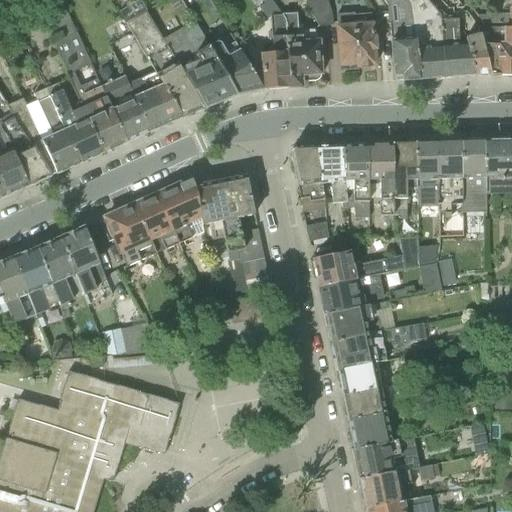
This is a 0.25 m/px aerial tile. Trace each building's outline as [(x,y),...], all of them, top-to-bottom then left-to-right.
[(51,0),(37,7),(46,27),(56,23),(63,39),(76,33),(61,0),(51,0)] [(320,29),(333,27),(332,18),(327,0),(322,0),(305,3),(320,29)] [(403,76),(403,82),(420,81),(416,49),(409,6),(404,0),(382,0),(386,6),(394,77),(403,76)] [(420,81),(445,79),(441,18),(439,15),(426,0),(404,0),(409,6),(416,49),(420,81)] [(267,18),(271,18),(273,55),(262,56),(263,73),(253,74),(263,91),(289,89),(284,22),(281,16),(283,16),(273,2),(261,10),(267,18)] [(511,7),(509,8),(509,17),(489,17),(489,25),(509,25),(509,29),(511,28),(511,7)] [(163,41),(146,13),(126,25),(148,61),(155,74),(183,120),(205,110),(163,41)] [(357,68),(375,66),(374,50),(375,50),(374,39),(373,39),(372,26),(355,27),(354,15),(336,16),(341,71),(358,70),(357,68)] [(446,17),(441,17),(439,15),(441,18),(445,79),(475,77),(466,45),(460,45),(458,20),(446,21),(446,17)] [(289,89),(298,88),(301,83),(314,82),(316,81),(318,80),(319,79),(320,78),(318,36),(315,31),(298,32),(297,16),(283,16),(281,16),(284,22),(289,89)] [(194,23),(180,31),(163,41),(205,110),(238,96),(208,48),(194,23)] [(511,28),(509,29),(478,29),(480,36),(482,48),(489,48),(490,54),(511,53),(511,28)] [(103,155),(127,144),(105,96),(101,88),(76,33),(63,39),(53,44),(79,103),(80,103),(103,155)] [(466,45),(475,77),(489,77),(482,48),(480,36),(466,39),(468,45),(466,45)] [(238,96),(263,91),(253,74),(252,74),(240,53),(229,59),(221,46),(215,44),(208,48),(238,96)] [(511,53),(490,54),(489,48),(482,48),(489,77),(511,76),(511,53)] [(129,86),(151,134),(183,120),(155,74),(129,86)] [(105,96),(127,144),(151,134),(129,86),(125,77),(101,88),(105,96)] [(46,90),(80,165),(103,155),(80,103),(79,103),(68,108),(57,85),(46,90)] [(57,176),(80,165),(46,90),(33,96),(36,102),(26,107),(25,108),(57,176)] [(0,132),(3,135),(7,141),(29,188),(57,176),(25,108),(26,107),(23,100),(7,107),(11,115),(0,121),(0,132)] [(0,196),(2,200),(29,188),(7,141),(0,144),(0,196)] [(484,195),(486,195),(511,193),(511,142),(484,143),(484,180),(484,195)] [(486,213),(486,195),(484,195),(484,180),(484,143),(460,144),(462,205),(462,214),(486,213)] [(427,206),(437,206),(436,144),(414,145),(416,190),(417,197),(427,197),(427,206)] [(462,205),(460,144),(436,144),(437,206),(438,213),(439,213),(451,213),(451,205),(462,205)] [(410,190),(415,190),(416,190),(414,145),(390,146),(393,204),(393,216),(396,216),(399,216),(399,211),(406,211),(407,211),(407,199),(407,190),(410,190)] [(377,201),(379,201),(380,217),(382,217),(393,216),(393,204),(390,146),(366,147),(368,181),(377,181),(377,201)] [(340,147),(315,148),(321,185),(331,184),(332,187),(330,188),(332,205),(346,204),(346,203),(346,192),(345,192),(340,147)] [(368,181),(366,147),(340,147),(345,192),(346,192),(346,203),(359,202),(358,219),(369,219),(369,203),(368,181)] [(303,215),(318,212),(325,210),(324,200),(322,190),(321,185),(315,148),(294,149),(290,153),(303,215)] [(244,250),(241,234),(238,219),(254,216),(246,177),(221,182),(235,253),(238,252),(244,250)] [(174,188),(189,224),(186,226),(192,239),(203,234),(202,227),(195,187),(192,181),(180,186),(174,188)] [(224,239),(226,247),(227,254),(235,253),(221,182),(195,187),(202,227),(209,226),(212,242),(224,239)] [(156,196),(179,245),(192,239),(186,226),(189,224),(174,188),(156,196)] [(156,256),(165,251),(179,245),(156,196),(133,206),(133,207),(156,256)] [(127,269),(156,256),(133,207),(99,222),(109,244),(114,241),(127,269)] [(382,221),(389,225),(393,224),(393,216),(382,217),(382,221)] [(326,224),(306,228),(309,243),(328,239),(326,224)] [(83,297),(88,295),(88,294),(95,291),(94,288),(108,282),(84,228),(61,239),(83,297)] [(238,252),(239,259),(262,254),(257,230),(241,234),(244,250),(238,252)] [(72,300),(82,296),(82,297),(83,297),(61,239),(37,249),(57,302),(61,312),(66,309),(64,305),(72,301),(72,300)] [(57,302),(37,249),(14,258),(29,296),(27,296),(35,316),(35,317),(40,315),(49,311),(47,306),(57,302)] [(348,253),(312,260),(318,289),(379,276),(379,278),(387,276),(387,274),(418,268),(418,255),(402,258),(351,269),(348,253)] [(265,267),(262,254),(239,259),(240,264),(241,263),(243,272),(265,267)] [(14,258),(0,263),(0,293),(8,312),(7,313),(12,326),(35,316),(27,296),(29,296),(14,258)] [(268,280),(265,267),(243,272),(246,285),(268,280)] [(456,285),(453,273),(439,275),(441,288),(456,285)] [(326,316),(363,309),(362,305),(383,300),(379,278),(379,276),(318,289),(324,317),(326,316)] [(270,294),(268,280),(246,285),(248,298),(270,294)] [(489,300),(487,291),(487,285),(479,285),(480,303),(488,303),(489,300)] [(406,296),(404,290),(392,293),(394,300),(406,298),(406,296)] [(0,293),(0,315),(7,313),(8,312),(0,293)] [(489,312),(503,312),(503,300),(489,300),(489,312)] [(329,339),(331,341),(332,344),(394,331),(394,330),(389,305),(363,310),(363,309),(326,316),(329,330),(328,334),(329,339)] [(70,318),(67,309),(66,309),(61,312),(64,321),(70,318)] [(489,312),(488,312),(488,326),(511,325),(511,311),(503,312),(489,312)] [(125,356),(154,353),(147,325),(120,331),(125,356)] [(332,344),(332,347),(331,350),(332,355),(335,358),(338,373),(375,365),(385,362),(382,344),(393,341),(394,347),(426,342),(425,339),(423,325),(394,330),(394,331),(332,344)] [(71,352),(66,339),(52,344),(57,357),(71,352)] [(91,370),(103,369),(102,358),(90,359),(91,370)] [(343,397),(384,388),(382,376),(376,378),(373,367),(375,366),(375,365),(338,373),(338,375),(337,378),(338,383),(340,385),(343,397)] [(0,511),(93,511),(103,480),(113,483),(124,443),(164,455),(179,406),(68,373),(57,412),(18,401),(0,461),(0,511)] [(393,386),(405,384),(403,376),(392,379),(393,386)] [(405,384),(393,386),(395,394),(406,392),(405,384)] [(387,402),(384,388),(343,397),(345,409),(343,412),(344,417),(347,419),(348,422),(384,416),(381,403),(387,402)] [(495,411),(511,411),(511,391),(495,391),(495,411)] [(418,407),(398,411),(400,420),(420,416),(418,407)] [(384,416),(348,422),(350,434),(348,437),(350,442),(352,444),(354,452),(390,445),(390,444),(386,428),(392,426),(390,415),(384,416)] [(475,457),(488,454),(484,434),(478,435),(472,444),(475,457)] [(354,464),(358,482),(394,475),(391,461),(399,459),(398,454),(417,450),(415,439),(390,444),(390,445),(354,452),(356,463),(354,464)] [(433,480),(431,468),(418,471),(420,483),(433,480)] [(366,511),(401,504),(398,489),(411,486),(409,473),(394,476),(394,475),(358,482),(362,502),(364,504),(366,511)] [(431,511),(429,499),(401,504),(366,511),(365,511),(431,511)]
